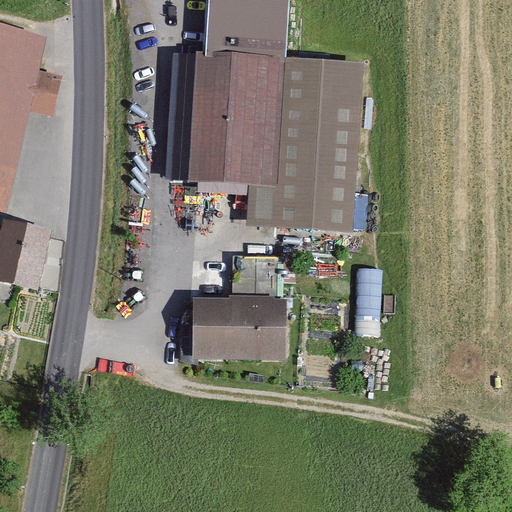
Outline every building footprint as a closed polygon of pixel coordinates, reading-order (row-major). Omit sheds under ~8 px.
[(297,0),(201,0),(192,178),(256,181),(254,222),(338,226),(347,55),(294,52),(297,0)] [(51,31),(0,19),(0,211),(3,212),(9,214),(32,108),(55,113),(62,77),(42,73),(51,31)] [(358,192),(357,226),(367,226),(367,192),(358,192)] [(55,226),(3,212),(0,224),(0,275),(39,286),(55,226)] [(236,295),(196,294),(195,358),(291,359),(292,296),(276,295),(276,261),(236,260),(236,295)] [(358,335),(381,336),(383,268),(360,267),(358,335)]
